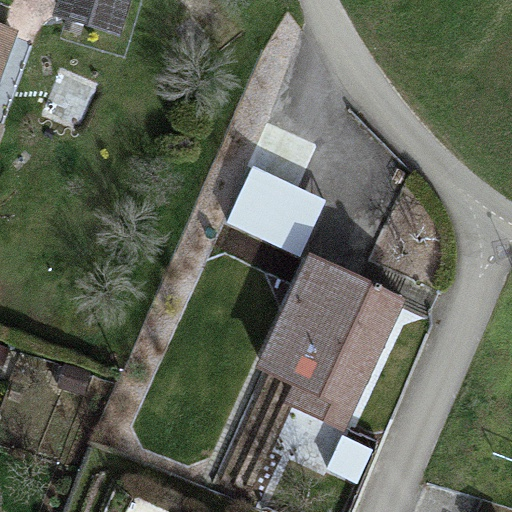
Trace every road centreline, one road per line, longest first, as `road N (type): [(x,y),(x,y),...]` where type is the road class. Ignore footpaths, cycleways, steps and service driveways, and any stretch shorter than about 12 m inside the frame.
road 1 (residential): [(378,511),(493,233)]
road 2 (residential): [(493,233),(378,113),(315,0)]
